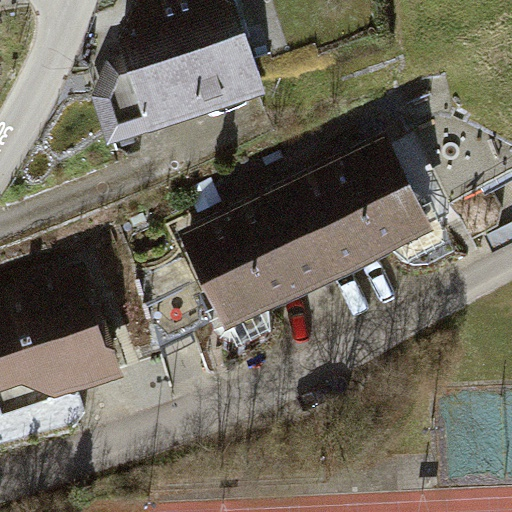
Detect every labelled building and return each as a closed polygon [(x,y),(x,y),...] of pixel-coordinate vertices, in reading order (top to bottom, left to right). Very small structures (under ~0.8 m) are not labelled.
[(106,83),(125,135),(282,79),(253,0),(146,0),(140,12),(112,22),(120,46),(106,83)] [(345,269),(449,220),(403,121),(298,170),(345,269)] [(241,318),(345,269),(298,170),(194,219),(241,318)] [(466,219),(481,246),(511,230),(497,202),(466,219)] [(166,309),(204,298),(190,250),(152,261),(166,309)] [(0,288),(0,390),(6,410),(143,367),(107,255),(0,288)]
